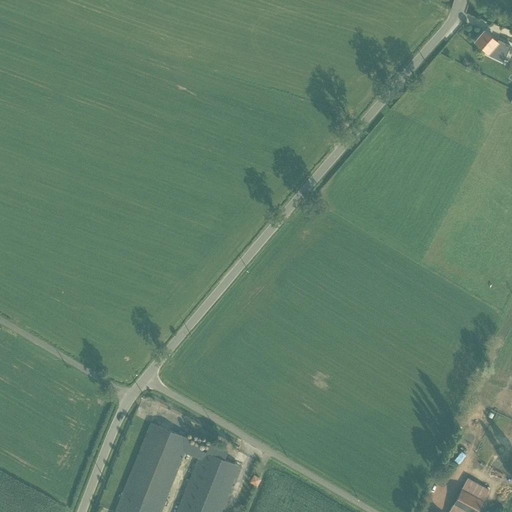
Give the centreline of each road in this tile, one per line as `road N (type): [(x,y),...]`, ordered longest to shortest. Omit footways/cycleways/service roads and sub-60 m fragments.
road 1 (unclassified): [(143,378),(464,0)]
road 2 (unclassified): [(377,511),(143,378)]
road 3 (unclassified): [(130,395),(0,320)]
road 4 (unclassified): [(80,511),(130,395)]
